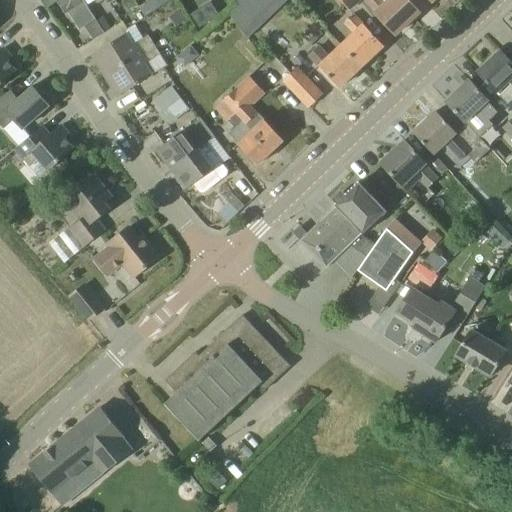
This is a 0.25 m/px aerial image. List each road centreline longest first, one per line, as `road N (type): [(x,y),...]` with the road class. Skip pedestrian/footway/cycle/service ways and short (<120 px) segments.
road 1 (tertiary): [(223,262),(494,0)]
road 2 (residential): [(511,429),(257,291),(223,262)]
road 3 (residential): [(223,262),(20,0)]
road 4 (tertiary): [(0,473),(223,262)]
